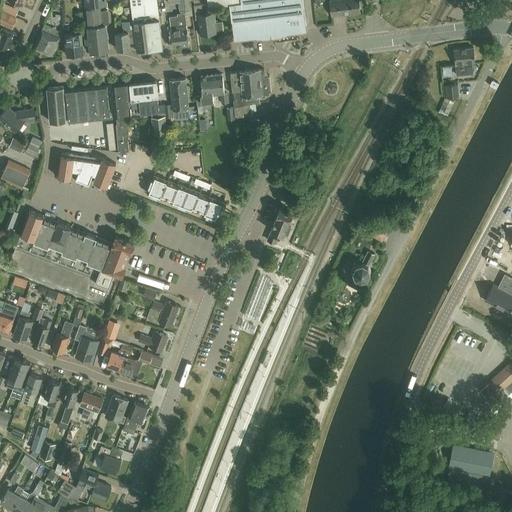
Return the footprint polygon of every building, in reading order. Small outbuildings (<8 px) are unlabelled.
[(130,0),(134,32),(132,32),(131,27),(126,27),(127,35),(128,35),(129,42),(136,42),(137,51),(163,48),(157,0),(130,0)] [(180,11),(192,9),(190,0),(168,0),(168,3),(179,2),(180,11)] [(234,39),(307,30),(303,0),(207,0),(208,4),(230,2),(234,39)] [(330,0),(329,0),(332,16),(360,12),(358,0),(330,0)] [(19,9),(9,5),(4,3),(1,9),(16,16),(19,9)] [(199,19),(200,33),(209,32),(210,33),(214,33),(215,32),(217,31),(222,30),(221,21),(214,22),(213,11),(202,12),(201,3),(193,4),(195,19),(199,19)] [(86,6),(88,26),(89,32),(86,32),(86,37),(86,42),(86,41),(89,41),(91,52),(108,50),(105,24),(101,25),(99,11),(99,5),(86,6)] [(0,18),(0,22),(12,28),(17,17),(3,11),(0,18)] [(77,24),(84,23),(83,11),(76,12),(77,24)] [(187,27),(185,12),(178,13),(178,15),(180,31),(177,31),(179,46),(182,46),(182,45),(189,45),(187,27)] [(178,46),(179,46),(177,31),(180,31),(178,15),(170,16),(171,29),(170,29),(171,47),(178,46)] [(52,53),(62,32),(56,30),(56,29),(45,24),(35,46),(52,53)] [(0,31),(0,47),(9,51),(17,33),(2,27),(0,31)] [(130,48),(129,42),(128,35),(127,35),(126,27),(123,28),(124,32),(115,33),(117,49),(119,49),(119,50),(124,50),(124,49),(130,48)] [(65,34),(67,55),(83,53),(81,29),(72,30),(73,33),(65,34)] [(473,64),(475,63),(474,47),(455,49),(458,75),(474,73),(473,64)] [(266,75),(265,68),(231,72),(233,91),(234,91),(235,99),(233,99),(235,117),(244,116),(244,113),(251,112),(250,103),(260,102),(259,94),(269,93),(269,91),(271,91),(269,74),(266,75)] [(213,94),(221,93),(222,102),(228,102),(227,92),(225,92),(223,73),(211,74),(213,94)] [(198,105),(203,105),(202,102),(214,101),(213,94),(211,74),(201,75),(203,95),(201,95),(201,96),(197,96),(198,105)] [(176,109),(189,108),(186,77),(170,79),(173,104),(165,105),(166,117),(174,116),(174,113),(176,113),(176,109)] [(129,83),(131,100),(158,97),(156,80),(155,80),(132,82),(129,83)] [(129,105),(130,105),(131,105),(129,83),(113,85),(116,107),(129,105)] [(445,97),(459,95),(458,84),(444,85),(445,97)] [(91,118),(110,115),(107,85),(65,90),(70,131),(85,129),(84,119),(86,119),(91,118)] [(51,122),(67,120),(64,86),(47,88),(51,122)] [(160,110),(158,97),(131,100),(132,105),(130,105),(132,116),(143,114),(143,112),(152,111),(153,116),(152,117),(154,133),(167,131),(165,115),(159,116),(158,110),(160,110)] [(449,112),(454,101),(445,97),(440,108),(449,112)] [(29,123),(36,122),(34,108),(15,110),(8,105),(0,114),(0,116),(15,130),(23,121),(29,120),(29,123)] [(131,116),(129,105),(116,107),(118,123),(116,123),(117,139),(118,152),(129,150),(128,138),(128,116),(131,116)] [(234,107),(227,107),(228,119),(235,118),(234,107)] [(114,121),(107,122),(110,149),(116,149),(114,121)] [(251,130),(245,125),(238,132),(244,137),(251,130)] [(30,143),(40,147),(43,141),(33,136),(30,143)] [(13,137),(9,146),(21,151),(25,143),(13,137)] [(251,150),(254,142),(242,138),(239,146),(251,150)] [(40,148),(40,147),(30,143),(28,147),(38,152),(40,148)] [(136,145),(134,155),(145,156),(146,147),(136,145)] [(94,180),(107,185),(116,163),(103,158),(62,152),(62,155),(61,155),(58,176),(72,178),(72,175),(77,177),(76,178),(89,183),(91,178),(94,179),(94,180)] [(30,168),(8,158),(0,176),(22,186),(30,168)] [(168,180),(154,174),(152,180),(152,179),(149,187),(147,192),(151,194),(151,195),(157,197),(158,196),(161,198),(162,197),(161,197),(167,180),(168,181),(169,180),(168,180)] [(178,184),(168,181),(167,180),(161,197),(162,197),(171,201),(172,201),(178,184)] [(178,184),(172,201),(171,201),(171,202),(178,205),(182,207),(189,187),(178,183),(178,184)] [(193,209),(199,192),(200,193),(200,192),(189,187),(182,207),(185,208),(185,207),(193,210),(193,209)] [(200,193),(199,192),(193,209),(203,213),(204,213),(210,197),(209,196),(200,193)] [(204,213),(203,213),(202,214),(206,215),(206,216),(212,219),(213,218),(217,219),(219,214),(222,207),(222,206),(224,201),(210,196),(209,196),(210,197),(204,213)] [(293,211),(280,206),(271,230),(272,230),(280,234),(283,235),(284,235),(288,236),(291,228),(287,226),(293,211)] [(116,235),(113,243),(97,237),(97,236),(85,231),(85,232),(72,227),(72,226),(57,221),(44,216),(29,210),(21,232),(8,266),(103,302),(115,272),(122,274),(126,265),(124,264),(129,251),(131,252),(135,242),(126,239),(127,238),(125,237),(124,238),(116,235)] [(386,234),(389,227),(375,220),(371,227),(386,234)] [(276,243),(280,234),(272,230),(268,240),(276,243)] [(360,288),(361,280),(369,278),(373,272),(369,263),(374,253),(369,250),(363,260),(356,263),(355,263),(348,259),(344,267),(343,270),(347,280),(349,283),(358,288),(360,288)] [(269,280),(270,277),(266,275),(249,315),(262,321),(277,283),(269,280)] [(18,285),(21,278),(14,276),(12,283),(18,285)] [(504,289),(494,284),(486,299),(509,311),(511,304),(511,279),(506,288),(504,289)] [(146,297),(158,298),(159,287),(147,286),(146,297)] [(55,298),(58,292),(48,288),(46,294),(55,298)] [(35,301),(39,296),(33,290),(29,296),(35,301)] [(57,301),(64,303),(68,294),(61,292),(57,301)] [(115,306),(123,308),(126,296),(118,294),(115,306)] [(16,310),(20,312),(24,300),(19,299),(15,308),(16,309),(16,310)] [(26,338),(32,319),(26,317),(31,303),(24,300),(19,315),(20,315),(13,333),(26,338)] [(158,322),(159,320),(171,325),(172,322),(174,322),(176,317),(174,317),(175,315),(176,311),(178,312),(180,307),(178,306),(179,304),(166,300),(165,304),(153,300),(151,306),(147,318),(158,322)] [(5,312),(2,311),(1,311),(0,313),(0,327),(1,328),(2,330),(6,331),(7,330),(9,331),(14,315),(12,314),(14,309),(7,306),(5,312)] [(33,316),(39,318),(43,308),(36,306),(33,316)] [(83,309),(77,307),(74,315),(80,317),(83,309)] [(32,340),(43,344),(49,327),(51,320),(40,316),(38,323),(32,340)] [(69,335),(73,323),(65,320),(60,333),(56,332),(51,346),(64,351),(69,335)] [(258,333),(262,323),(254,320),(253,323),(245,320),(242,326),(258,333)] [(109,321),(106,328),(114,331),(116,323),(109,321)] [(92,360),(98,340),(83,335),(86,326),(80,324),(76,338),(80,339),(75,355),(92,360)] [(162,350),(168,335),(154,330),(152,337),(141,333),(138,340),(149,344),(149,345),(162,350)] [(105,353),(107,348),(105,347),(106,343),(111,345),(113,338),(103,335),(98,350),(103,352),(105,353)] [(107,363),(119,367),(127,345),(122,343),(120,348),(119,352),(107,348),(105,353),(110,355),(107,363)] [(127,345),(119,367),(131,371),(131,370),(137,373),(142,360),(129,355),(132,346),(127,345)] [(151,352),(141,348),(138,356),(148,360),(151,352)] [(6,379),(15,382),(23,361),(14,358),(6,379)] [(30,364),(23,361),(15,382),(13,389),(22,392),(27,379),(25,378),(30,364)] [(488,398),(496,390),(511,375),(511,361),(489,382),(481,390),(488,398)] [(39,385),(41,378),(30,374),(21,402),(27,404),(32,391),(36,392),(39,385)] [(49,406),(46,414),(51,416),(57,400),(54,400),(60,384),(54,382),(55,381),(51,379),(50,380),(49,380),(45,390),(44,390),(43,393),(44,393),(43,396),(49,398),(46,405),(49,406)] [(67,422),(78,392),(79,391),(73,389),(73,387),(70,386),(69,387),(67,387),(62,402),(67,404),(61,420),(67,422)] [(85,407),(82,416),(81,419),(86,421),(88,415),(96,418),(98,412),(103,400),(95,397),(95,396),(90,394),(90,395),(84,393),(80,405),(85,407)] [(123,415),(128,400),(113,394),(105,417),(123,423),(126,416),(123,415)] [(149,407),(134,402),(128,416),(127,415),(122,430),(133,434),(138,421),(143,422),(149,407)] [(9,421),(11,414),(4,411),(1,418),(0,417),(0,423),(6,426),(7,422),(9,421)] [(47,428),(39,425),(32,448),(40,451),(47,428)] [(21,438),(24,431),(12,426),(9,433),(21,438)] [(100,440),(103,430),(97,428),(94,437),(100,440)] [(51,459),(57,443),(45,439),(40,455),(51,459)] [(61,455),(67,457),(72,443),(65,441),(61,455)] [(116,474),(121,460),(109,455),(111,450),(101,446),(97,457),(103,459),(100,468),(116,474)] [(493,454),(454,446),(450,465),(489,473),(493,454)] [(64,465),(67,457),(61,455),(60,455),(55,472),(60,475),(60,476),(64,465)] [(31,457),(27,464),(37,469),(41,462),(31,457)] [(56,473),(50,469),(46,476),(47,477),(47,476),(49,478),(53,477),(56,473)] [(107,500),(111,487),(96,481),(99,475),(83,469),(78,482),(93,487),(91,494),(107,500)] [(9,482),(14,484),(19,476),(14,473),(9,482)] [(13,508),(19,511),(26,511),(32,502),(31,502),(35,496),(36,495),(37,495),(42,487),(42,486),(44,482),(40,479),(32,493),(29,494),(23,490),(24,489),(13,508)] [(62,494),(69,498),(76,486),(65,479),(58,491),(59,491),(63,493),(62,494)] [(13,508),(24,489),(18,486),(14,492),(8,489),(1,501),(13,508)] [(35,496),(31,502),(32,502),(26,511),(52,511),(55,508),(35,496)]
